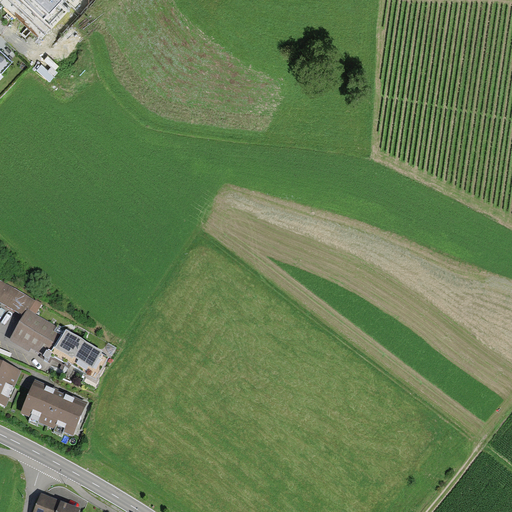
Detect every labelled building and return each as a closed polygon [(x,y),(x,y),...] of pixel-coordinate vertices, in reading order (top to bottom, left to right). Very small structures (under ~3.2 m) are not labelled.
[(24,0),(53,27),(69,10),(58,0),(24,0)] [(56,66),(64,59),(56,50),(48,57),(56,66)] [(0,302),(26,317),(12,341),(50,362),(52,357),(96,382),(110,358),(66,333),(67,330),(37,314),(43,303),(5,282),(0,291),(0,302)] [(0,406),(2,407),(16,374),(0,366),(0,406)] [(70,435),(83,402),(33,383),(20,415),(70,435)] [(38,511),(79,511),(43,499),(38,511)]
